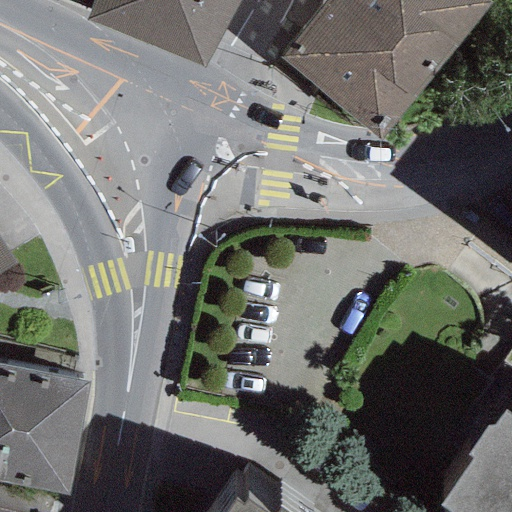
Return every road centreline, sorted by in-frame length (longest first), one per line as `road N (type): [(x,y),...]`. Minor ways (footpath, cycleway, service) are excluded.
road 1 (tertiary): [(511,123),(462,155),(414,168),(351,170),(208,153),(114,164)]
road 2 (primary): [(114,164),(127,218),(134,330),(105,511)]
road 3 (residential): [(114,164),(214,73),(260,0)]
road 4 (primary): [(114,164),(63,85),(0,37)]
